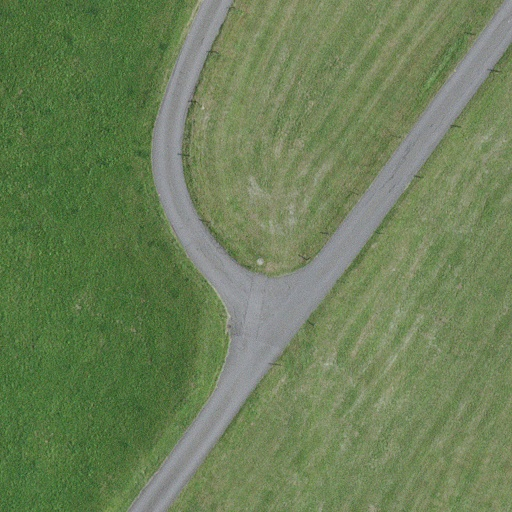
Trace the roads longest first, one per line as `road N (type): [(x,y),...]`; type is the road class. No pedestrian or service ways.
road 1 (unclassified): [(143,511),(511,25)]
road 2 (track): [(277,332),(210,267),(168,188),(169,108),(217,0)]
